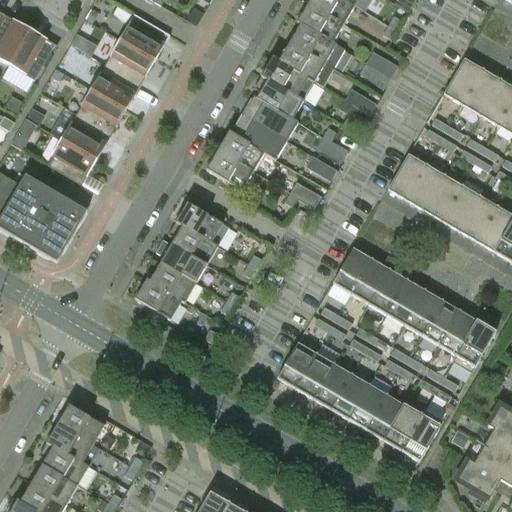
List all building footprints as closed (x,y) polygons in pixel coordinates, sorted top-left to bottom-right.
[(145,0),(160,8),(164,0),(145,0)] [(343,27),(354,8),(339,0),(310,0),(307,6),(343,27)] [(339,0),(354,8),(358,0),(339,0)] [(332,46),(333,45),(343,27),(307,6),(296,25),(299,27),(299,26),(332,46)] [(86,22),(92,25),(97,15),(92,12),(86,22)] [(169,38),(134,17),(119,42),(154,63),(169,38)] [(4,18),(0,24),(0,62),(8,68),(29,32),(4,18)] [(393,19),(388,28),(395,33),(401,24),(393,19)] [(299,27),(288,45),(324,66),(336,47),(333,45),(332,46),(299,26),(299,27)] [(390,42),(395,33),(388,28),(382,37),(390,42)] [(54,47),(29,32),(8,68),(34,83),(54,47)] [(88,47),(76,40),(71,47),(83,55),(88,47)] [(140,88),(154,63),(119,42),(104,67),(140,88)] [(333,71),(324,66),(288,45),(278,63),(278,64),(307,81),(307,82),(322,91),(333,71)] [(366,65),(391,80),(398,69),(372,54),(366,65)] [(278,64),(278,63),(272,59),(260,79),(296,100),(297,99),(307,82),(307,81),(278,64)] [(443,97),(461,108),(482,73),(464,62),(443,97)] [(384,91),(391,80),(366,65),(359,77),(384,91)] [(125,113),(140,88),(104,67),(90,92),(125,113)] [(500,83),(482,73),(461,108),(479,118),(500,83)] [(303,103),(297,99),(296,100),(260,79),(253,91),(257,94),(253,100),(292,122),(303,103)] [(479,118),(497,128),(511,102),(511,90),(500,83),(479,118)] [(351,91),(344,103),(352,107),(369,118),(376,106),(351,91)] [(111,138),(125,113),(90,92),(75,117),(111,138)] [(21,105),(10,99),(4,109),(15,116),(21,105)] [(292,122),(253,100),(243,118),(286,144),(297,125),(292,122)] [(511,102),(497,128),(511,137),(511,102)] [(346,117),(352,107),(344,103),(338,112),(346,117)] [(38,128),(44,118),(32,111),(26,122),(38,128)] [(96,163),(111,138),(75,117),(60,142),(96,163)] [(286,144),(243,118),(232,136),(232,137),(264,156),(263,156),(275,163),(286,144)] [(0,124),(0,128),(9,134),(14,125),(3,119),(0,124)] [(431,127),(445,135),(449,129),(435,121),(431,127)] [(463,137),(449,129),(445,135),(459,143),(463,137)] [(328,131),(322,140),(330,144),(335,135),(328,131)] [(428,132),(428,133),(425,138),(439,146),(442,141),(428,132)] [(232,137),(232,136),(228,134),(217,153),(253,174),(263,156),(264,156),(232,137)] [(347,155),(330,144),(322,140),(316,151),(341,166),(347,155)] [(456,149),(442,141),(439,146),(452,154),(456,149)] [(81,188),(96,163),(60,142),(46,167),(81,188)] [(466,148),(480,156),(484,150),(470,142),(466,148)] [(498,158),(484,150),(480,156),(494,164),(498,158)] [(478,161),(463,152),(460,159),(474,167),(478,161)] [(241,194),(253,174),(217,153),(205,173),(241,194)] [(408,157),(387,193),(405,203),(426,168),(408,157)] [(311,158),(305,170),(330,184),(336,173),(311,158)] [(491,168),(478,161),(474,167),(487,175),(491,168)] [(501,169),(511,174),(511,166),(505,162),(501,169)] [(405,203),(423,214),(444,178),(426,168),(405,203)] [(511,181),(498,173),(498,174),(495,180),(509,188),(511,183),(511,181)] [(72,236),(73,236),(74,233),(75,234),(86,215),(47,192),(46,193),(25,181),(20,189),(0,176),(0,231),(49,261),(54,261),(58,259),(61,255),(72,236)] [(441,224),(461,189),(444,178),(423,214),(441,224)] [(298,201),(297,202),(314,212),(321,199),(296,184),(289,196),(298,201)] [(441,224),(458,234),(479,199),(461,189),(441,224)] [(292,210),(297,202),(298,201),(289,196),(284,205),(292,210)] [(476,245),(496,210),(479,199),(458,234),(476,245)] [(175,225),(217,249),(228,230),(186,205),(175,225)] [(476,245),(494,255),(511,223),(511,218),(496,210),(476,245)] [(511,223),(494,255),(511,265),(511,264),(511,223)] [(206,268),(217,249),(175,225),(164,243),(170,246),(170,247),(206,268)] [(206,268),(170,247),(163,242),(155,255),(163,260),(159,265),(195,287),(206,268)] [(332,286),(350,297),(371,262),(352,251),(332,286)] [(247,267),(255,272),(261,262),(253,258),(247,267)] [(184,306),(195,287),(159,265),(151,261),(144,274),(152,278),(149,283),(148,284),(181,303),(181,304),(184,306)] [(389,273),(371,262),(350,297),(369,308),(389,273)] [(255,272),(247,267),(242,276),(250,281),(255,272)] [(369,308),(386,318),(407,283),(389,273),(369,308)] [(148,284),(149,283),(145,282),(132,304),(147,313),(149,310),(170,323),(181,304),(181,303),(148,284)] [(424,293),(407,283),(386,318),(403,328),(424,293)] [(403,328),(421,339),(441,304),(424,293),(403,328)] [(225,304),(233,309),(239,300),(231,295),(225,304)] [(335,324),(338,318),(337,318),(343,308),(332,302),(327,311),(324,310),(320,316),(335,324)] [(233,309),(225,304),(220,313),(228,318),(233,309)] [(459,314),(441,304),(421,339),(438,349),(459,314)] [(459,314),(438,349),(455,358),(456,359),(477,324),(459,314)] [(352,326),(338,318),(335,324),(348,332),(352,326)] [(314,327),(328,336),(332,329),(318,321),(314,327)] [(495,335),(477,324),(456,359),(455,358),(451,364),(471,376),(495,335)] [(345,337),(332,329),(328,336),(342,343),(345,337)] [(356,337),(371,345),(374,339),(360,331),(356,337)] [(209,332),(204,342),(212,346),(217,337),(209,332)] [(387,347),(374,339),(371,345),(383,353),(387,347)] [(349,348),(364,357),(368,350),(353,342),(349,348)] [(276,381),(295,392),(316,357),(297,346),(276,381)] [(380,358),(368,350),(364,357),(377,364),(380,358)] [(391,358),(405,366),(409,359),(395,351),(391,358)] [(316,357),(295,392),(313,403),(334,367),(316,357)] [(422,367),(409,359),(405,366),(419,374),(422,367)] [(384,369),(398,377),(402,371),(388,363),(384,369)] [(492,365),(483,379),(497,387),(506,373),(492,365)] [(334,367),(313,403),(331,413),(352,378),(334,367)] [(416,378),(402,371),(398,377),(412,385),(416,378)] [(426,378),(440,386),(444,380),(429,372),(426,378)] [(352,378),(331,413),(348,423),(368,388),(352,378)] [(457,388),(444,380),(440,386),(454,394),(457,388)] [(420,389),(433,398),(437,391),(423,383),(420,389)] [(368,388),(348,423),(365,433),(386,398),(368,388)] [(450,399),(437,391),(433,398),(447,406),(450,399)] [(383,444),(404,408),(386,398),(365,433),(383,444)] [(56,427),(92,448),(104,428),(83,416),(84,413),(69,404),(56,427)] [(404,408),(383,444),(401,454),(421,419),(420,418),(404,408)] [(511,442),(511,415),(499,408),(487,428),(493,431),(511,442)] [(423,412),(420,418),(421,419),(401,454),(419,465),(443,424),(423,412)] [(82,465),(92,448),(56,427),(46,445),(81,466),(82,465)] [(483,448),(511,465),(511,442),(493,431),(483,448)] [(469,440),(458,433),(452,444),(463,451),(469,440)] [(81,466),(46,445),(38,458),(44,462),(41,467),(77,488),(88,469),(82,465),(81,466)] [(508,488),(511,481),(511,465),(483,448),(473,465),(501,482),(500,483),(508,488)] [(135,459),(129,469),(137,474),(143,464),(135,459)] [(473,465),(467,461),(455,482),(470,490),(468,495),(484,504),(486,500),(489,501),(500,483),(501,482),(473,465)] [(66,507),(77,488),(41,467),(30,486),(66,507)] [(137,474),(129,469),(124,478),(132,483),(137,474)] [(62,511),(66,507),(30,486),(19,504),(19,505),(31,511),(62,511)] [(224,511),(228,506),(209,495),(199,511),(224,511)] [(107,506),(115,511),(121,501),(113,496),(107,506)] [(31,511),(19,505),(19,504),(16,502),(16,503),(12,501),(5,511),(31,511)]
